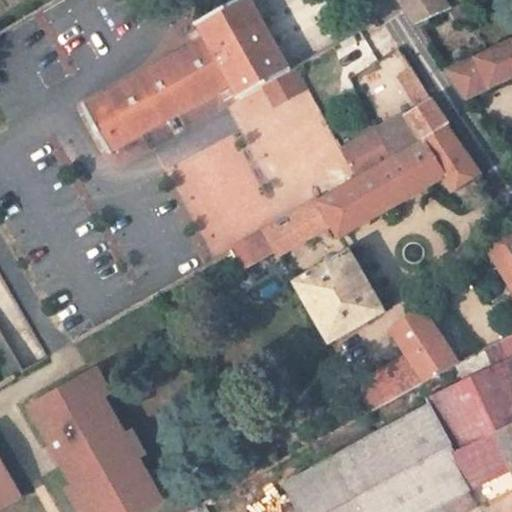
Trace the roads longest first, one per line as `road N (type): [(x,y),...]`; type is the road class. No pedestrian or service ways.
road 1 (tertiary): [(511,183),(381,0)]
road 2 (residential): [(0,151),(128,60)]
